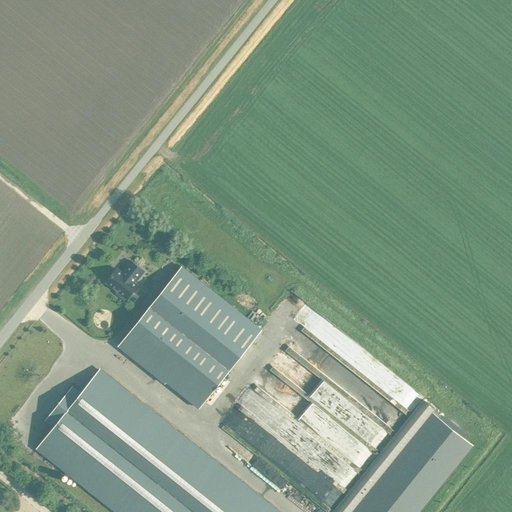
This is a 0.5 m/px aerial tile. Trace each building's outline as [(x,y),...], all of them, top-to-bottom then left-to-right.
[(167,241),(172,236),(162,226),(152,235),(157,240),(162,236),(167,241)] [(123,274),(116,268),(108,279),(120,288),(118,291),(126,297),(128,294),(129,295),(139,282),(136,280),(143,271),(131,261),(124,270),(125,271),(123,274)] [(119,345),(198,407),(259,330),(181,268),(119,345)] [(54,427),(38,447),(118,511),(277,511),(99,370),(81,393),(74,388),(47,422),(54,427)] [(352,511),(432,413),(432,412),(434,409),(423,400),(331,511),(352,511)] [(417,511),(472,445),(464,439),(440,420),(432,413),(352,511),(417,511)] [(233,447),(259,468),(265,460),(239,439),(233,447)]
